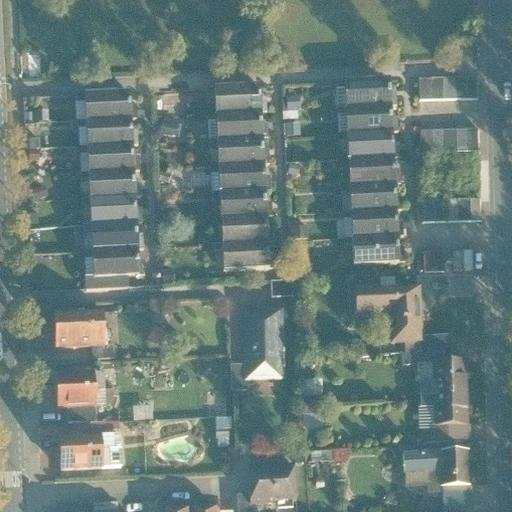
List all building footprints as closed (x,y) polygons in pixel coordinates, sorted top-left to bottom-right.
[(480,99),(479,76),(419,78),(419,101),(480,99)] [(393,78),(346,80),(347,105),(394,103),(393,78)] [(262,84),(215,86),(216,111),(264,108),(262,84)] [(131,90),(86,92),(87,117),(132,115),(131,90)] [(347,105),(348,132),(396,129),(394,103),(347,105)] [(216,111),(218,138),(266,135),(264,108),(216,111)] [(132,115),(87,117),(88,144),(134,142),(132,115)] [(396,129),(348,132),(350,158),(397,155),(396,129)] [(480,151),(480,130),(422,131),(422,153),(480,151)] [(266,135),(218,138),(219,163),(267,161),(266,135)] [(134,142),(88,144),(89,170),(135,167),(134,142)] [(350,158),(352,184),(399,180),(397,155),(350,158)] [(219,163),(221,190),(268,187),(267,161),(219,163)] [(89,170),(91,195),(136,193),(135,167),(89,170)] [(399,180),(352,184),(353,208),(401,206),(399,180)] [(268,187),(221,190),(222,215),(270,212),(268,187)] [(136,193),(91,195),(92,222),(138,220),(136,193)] [(482,222),(481,200),(423,201),(424,223),(482,222)] [(353,208),(354,236),(401,233),(401,206),(353,208)] [(222,215),(224,242),(271,240),(270,212),(222,215)] [(92,222),(93,249),(139,246),(138,220),(92,222)] [(401,233),(354,236),(355,261),(403,258),(401,233)] [(271,240),(224,242),(225,267),(272,265),(271,240)] [(139,246),(93,249),(94,276),(141,274),(139,246)] [(464,254),(464,273),(474,272),(474,252),(463,252),(464,254)] [(423,254),(424,274),(446,274),(445,253),(423,254)] [(452,254),(453,273),(464,273),(464,254),(452,254)] [(426,285),(357,285),(357,314),(393,314),(392,343),(425,343),(426,285)] [(286,380),(284,308),(244,309),(246,381),(286,380)] [(105,347),(104,310),(53,312),(54,348),(105,347)] [(422,383),(422,394),(469,393),(468,361),(435,361),(436,382),(422,383)] [(95,407),(93,371),(56,372),(57,408),(95,407)] [(469,393),(422,394),(422,407),(434,406),(435,426),(470,426),(469,393)] [(307,427),(323,426),(322,410),(306,411),(307,427)] [(102,435),(61,437),(63,470),(103,468),(102,435)] [(472,450),(405,452),(405,474),(443,473),(443,487),(473,488),(472,450)] [(300,503),(296,464),(249,468),(252,507),(300,503)]
